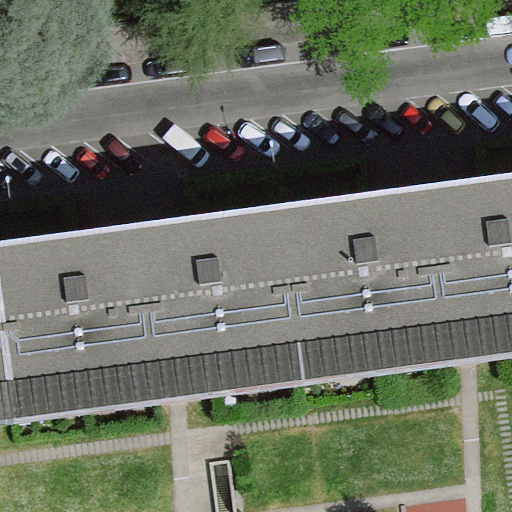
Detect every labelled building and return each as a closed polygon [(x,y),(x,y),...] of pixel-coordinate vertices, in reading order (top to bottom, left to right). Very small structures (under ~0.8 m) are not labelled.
[(511,185),(426,197),(448,348),(511,339),(511,185)] [(426,197),(282,216),(301,367),(448,348),(426,197)] [(282,216),(137,236),(157,387),(301,367),(282,216)] [(137,236),(0,252),(0,303),(13,406),(157,387),(137,236)] [(0,407),(13,406),(0,303),(0,407)] [(511,339),(448,348),(301,367),(157,387),(13,406),(0,407),(0,426),(468,364),(511,357),(511,339)]
